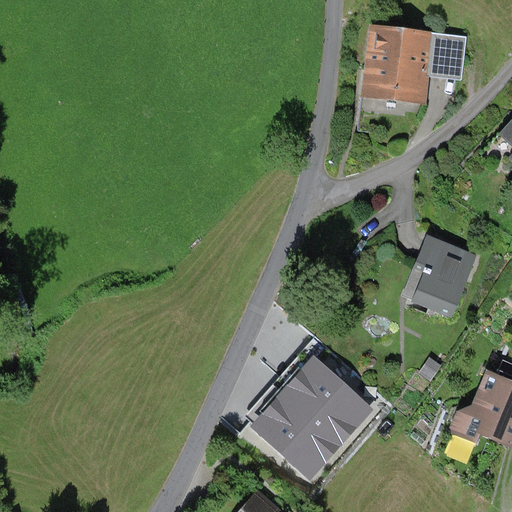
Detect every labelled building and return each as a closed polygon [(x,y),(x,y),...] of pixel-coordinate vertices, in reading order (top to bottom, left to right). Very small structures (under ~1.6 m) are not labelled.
[(461,42),(368,42),(368,103),(431,103),(431,82),(461,82),(461,42)] [(249,117),(219,146),(241,169),(271,140),(249,117)] [(511,128),(498,144),(511,155),(503,163),(511,171),(511,128)] [(473,259),(425,240),(414,267),(428,273),(415,302),(449,316),(467,274),(473,259)] [(275,403),(253,427),(307,476),(366,411),(312,363),(291,385),(275,403)] [(511,390),(485,382),(476,411),(461,417),(455,431),(509,453),(511,446),(511,390)] [(274,511),(258,498),(245,511),(274,511)]
